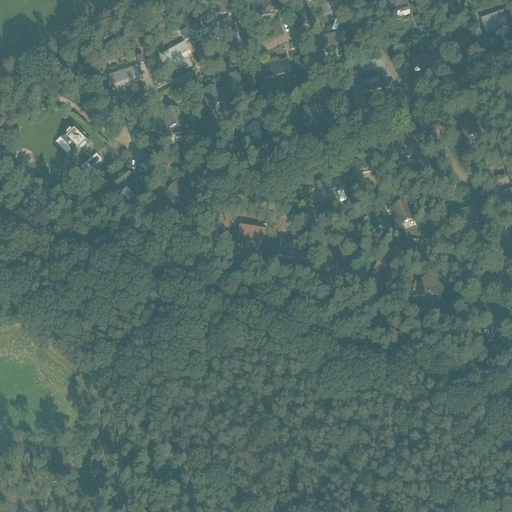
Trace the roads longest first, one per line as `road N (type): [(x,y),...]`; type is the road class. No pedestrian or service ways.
road 1 (track): [(0,219),(511,415)]
road 2 (track): [(0,88),(175,0)]
road 3 (track): [(107,398),(234,511)]
